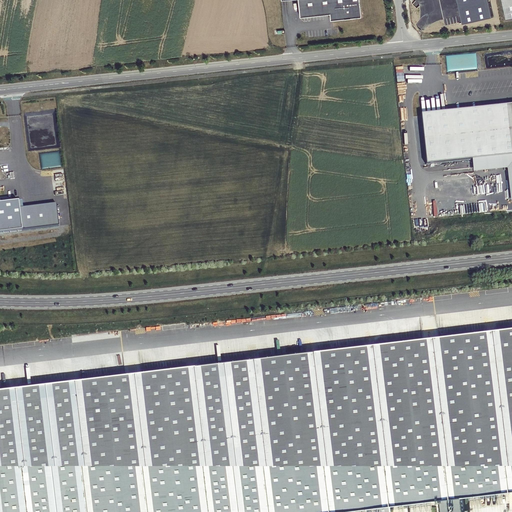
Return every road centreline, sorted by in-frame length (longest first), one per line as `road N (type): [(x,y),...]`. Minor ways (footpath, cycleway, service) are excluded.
road 1 (primary): [(0,303),(111,302),(511,258)]
road 2 (unclassified): [(402,47),(0,90)]
